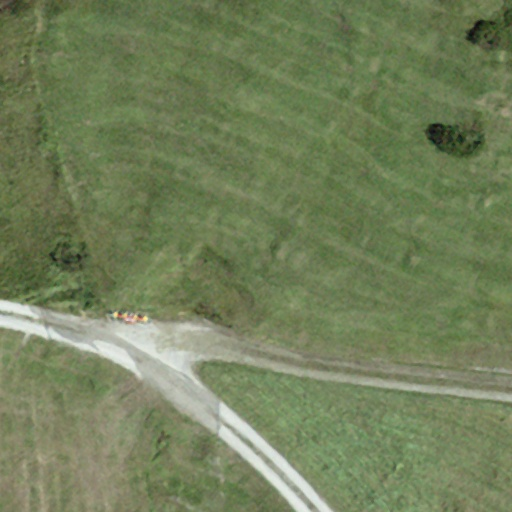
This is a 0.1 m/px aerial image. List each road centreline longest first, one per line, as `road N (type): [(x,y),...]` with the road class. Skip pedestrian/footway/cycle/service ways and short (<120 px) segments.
road 1 (track): [(108,335),(384,356),(511,377)]
road 2 (track): [(0,312),(108,335),(204,399),(317,511)]
